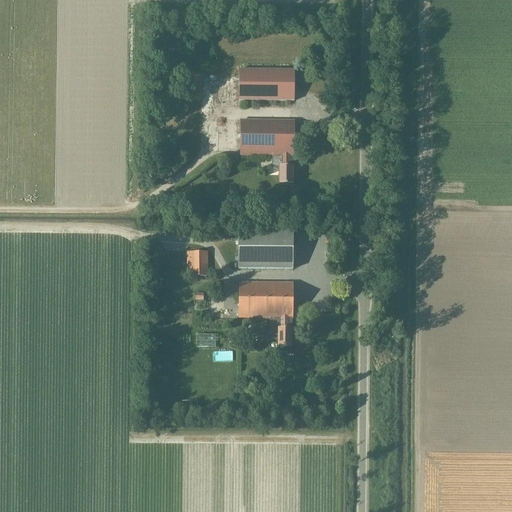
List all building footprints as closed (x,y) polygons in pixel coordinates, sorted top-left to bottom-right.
[(294,102),(294,70),(239,70),(238,102),(294,102)] [(201,101),(201,76),(180,76),(180,101),(201,101)] [(291,157),(294,157),(294,122),(241,121),(241,157),(273,157),(273,167),(280,167),(280,185),(293,185),(293,167),(291,167),(291,157)] [(238,231),(237,269),(292,270),(293,231),(238,231)] [(187,277),(208,277),(208,252),(187,252),(187,277)] [(278,340),(278,347),(291,347),(291,329),(289,329),(289,319),(292,319),(292,284),(239,283),(239,319),(270,319),(270,329),(271,329),(271,339),(278,340)]
